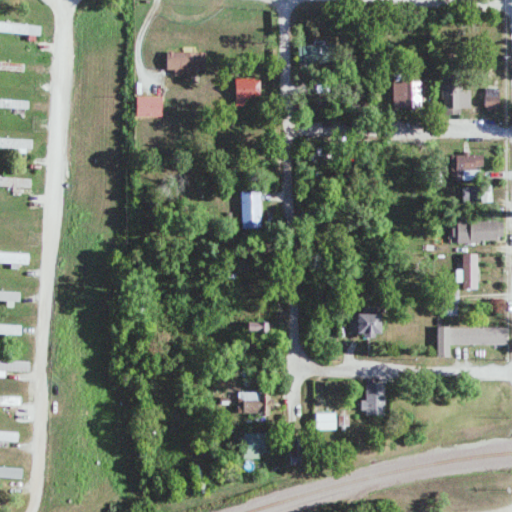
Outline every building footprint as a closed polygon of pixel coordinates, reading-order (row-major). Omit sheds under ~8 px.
[(195,77),(195,70),(204,70),(205,53),(195,53),(195,48),(183,48),(183,52),(166,52),(166,70),(174,70),(174,76),(195,77)] [(0,70),(24,72),(24,64),(0,62),(0,70)] [(260,79),(234,80),(235,105),(261,105),(260,79)] [(393,83),(393,109),(426,109),(425,82),(393,83)] [(460,84),(442,85),(443,110),(472,109),(471,90),(460,91),(460,84)] [(500,89),(485,89),(484,108),(499,109),(500,89)] [(162,117),(162,97),(136,98),(136,118),(162,117)] [(0,148),(32,149),(32,140),(0,139),(0,148)] [(483,155),(452,155),(452,171),(483,170),(483,155)] [(3,173),(0,172),(0,187),(31,189),(31,180),(3,178),(3,173)] [(481,203),(492,203),(491,188),(480,189),(481,203)] [(260,192),(240,193),(241,230),(261,229),(260,192)] [(502,242),(503,223),(457,221),(456,241),(502,242)] [(0,264),(12,264),(12,267),(28,268),(28,254),(0,253),(0,264)] [(478,289),(477,254),(462,255),(462,270),(456,270),(456,283),(462,283),(462,290),(478,289)] [(0,301),(6,302),(6,308),(17,308),(18,293),(0,292),(0,301)] [(380,336),(380,309),(363,308),(363,314),(356,314),(356,335),(380,336)] [(0,335),(21,336),(21,326),(0,325),(0,335)] [(436,358),(448,358),(448,345),(506,346),(506,328),(436,328),(436,358)] [(0,372),(28,373),(29,362),(0,361),(0,372)] [(384,383),(365,384),(365,401),(360,401),(360,415),(384,415),(384,383)] [(238,415),(271,415),(271,393),(238,393),(238,415)] [(336,430),(335,414),(315,414),(315,431),(336,430)] [(338,427),(348,426),(348,416),(337,416),(338,427)] [(0,441),(17,442),(18,433),(0,432),(0,441)] [(260,460),(260,454),(268,455),(269,434),(244,434),(243,459),(260,460)] [(0,479),(21,480),(22,469),(0,467),(0,479)]
